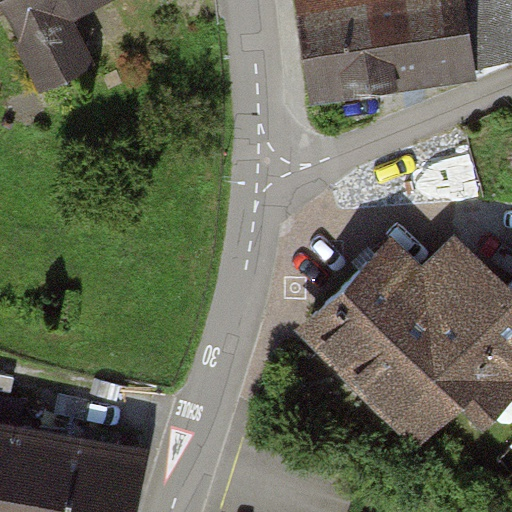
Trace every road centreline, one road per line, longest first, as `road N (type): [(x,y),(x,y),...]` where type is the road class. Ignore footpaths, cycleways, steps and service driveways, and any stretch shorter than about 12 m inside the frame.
road 1 (residential): [(178,511),(234,329),(263,171)]
road 2 (residential): [(263,171),(348,155),(511,87)]
road 3 (residential): [(263,171),(251,0)]
